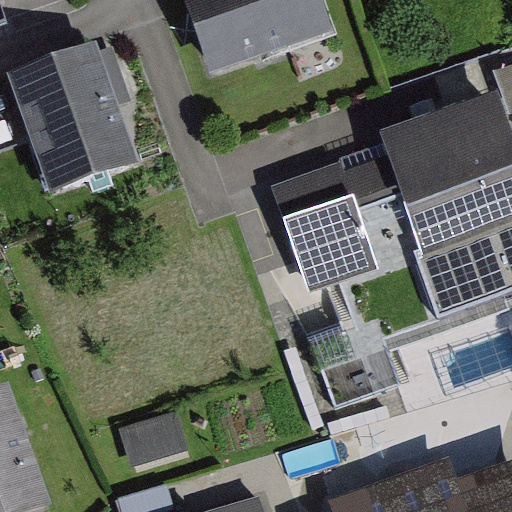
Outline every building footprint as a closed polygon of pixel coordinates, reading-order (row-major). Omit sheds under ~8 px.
[(22,0),(0,0),(0,41),(33,31),(22,0)] [(351,0),(214,0),(237,77),(363,41),(351,0)] [(127,49),(35,80),(75,198),(167,167),(127,49)] [(511,142),(499,106),(380,148),(387,166),(400,204),(425,274),(511,243),(511,142)] [(310,300),(381,275),(361,218),(400,204),(387,166),(347,180),(344,171),(273,196),(310,300)] [(489,364),(367,400),(388,468),(509,431),(489,364)] [(73,511),(35,394),(0,405),(0,511),(73,511)] [(128,437),(139,468),(189,451),(178,419),(128,437)] [(358,511),(511,511),(511,485),(482,496),(471,467),(357,506),(358,511)]
